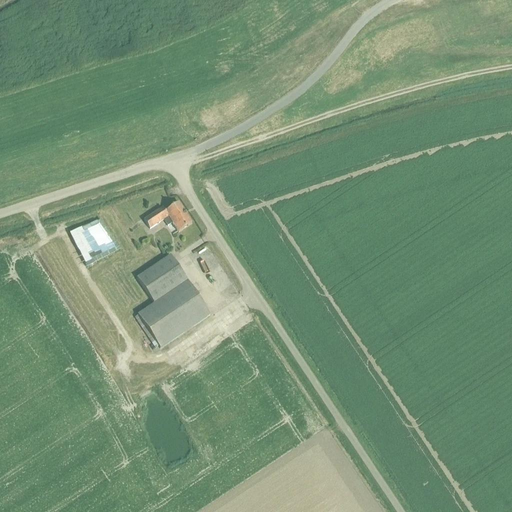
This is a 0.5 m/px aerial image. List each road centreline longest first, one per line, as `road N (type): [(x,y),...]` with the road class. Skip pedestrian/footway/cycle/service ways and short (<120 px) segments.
road 1 (unclassified): [(402,511),(188,191),(174,157)]
road 2 (track): [(511,67),(416,87),(195,161),(174,157)]
road 3 (unclassified): [(174,157),(291,99),(367,19),(403,0)]
road 4 (unclassified): [(0,214),(174,157)]
